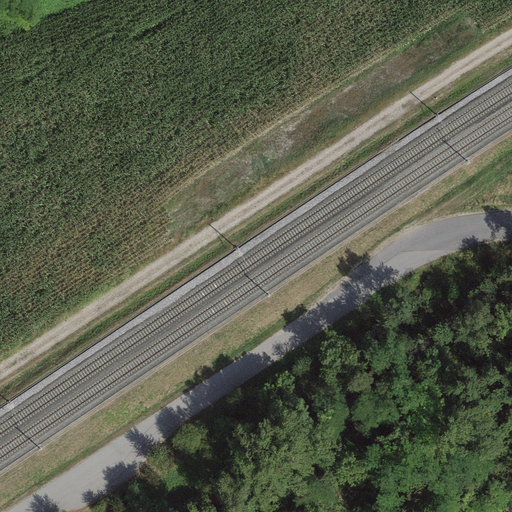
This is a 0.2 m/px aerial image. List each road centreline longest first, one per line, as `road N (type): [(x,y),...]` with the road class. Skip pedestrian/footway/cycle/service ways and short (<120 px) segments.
road 1 (track): [(511,42),(0,373)]
road 2 (unclassified): [(511,225),(460,227),(27,511)]
